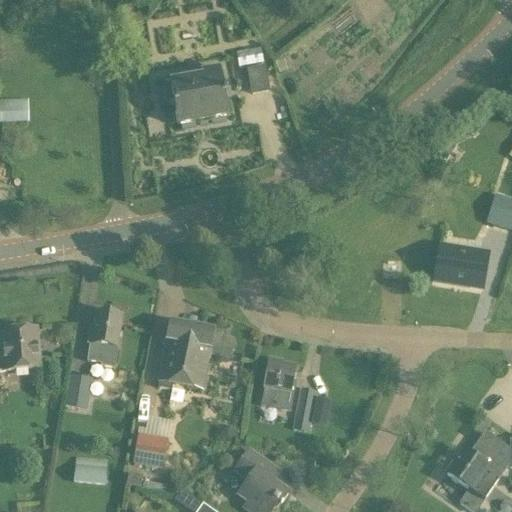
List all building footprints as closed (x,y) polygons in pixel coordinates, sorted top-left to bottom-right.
[(250,98),(269,94),(265,68),(246,71),(250,98)] [(224,119),(229,118),(220,71),(202,75),(202,79),(165,86),(169,107),(174,106),(178,128),(181,127),(183,130),(193,128),(194,125),(211,122),(213,125),(223,123),(224,119)] [(28,102),(0,102),(0,124),(28,124),(28,102)] [(488,225),(511,232),(511,203),(496,198),(488,225)] [(435,284),(482,292),(488,258),(441,250),(435,284)] [(117,350),(116,350),(121,317),(96,313),(93,329),(90,329),(87,346),(89,346),(86,363),(101,366),(100,368),(114,371),(117,350)] [(175,326),(168,331),(157,390),(171,392),(172,387),(180,388),(191,328),(175,326)] [(213,332),(191,328),(180,388),(202,392),(208,357),(226,360),(227,352),(220,350),(223,335),(212,334),(213,332)] [(3,350),(0,350),(0,374),(38,371),(34,330),(1,334),(3,350)] [(269,362),(264,390),(261,407),(290,413),(294,390),(290,389),(294,369),(281,366),(281,364),(269,362)] [(87,412),(93,380),(69,376),(63,409),(87,412)] [(316,394),(300,391),(293,431),(309,434),(316,394)] [(474,460),(464,453),(447,477),(470,493),(461,506),(470,511),(476,511),(484,501),(480,498),(489,485),(494,488),(506,470),(511,470),(511,468),(511,469),(510,453),(485,435),(473,452),(477,455),(474,460)] [(136,438),(132,465),(161,470),(166,444),(136,438)] [(280,507),(288,497),(272,485),(278,476),(249,455),(235,474),(248,484),(238,498),(256,511),(272,511),(278,505),(280,507)] [(107,463),(75,460),(72,485),(104,488),(107,463)] [(141,479),(127,477),(125,488),(140,490),(141,479)]
